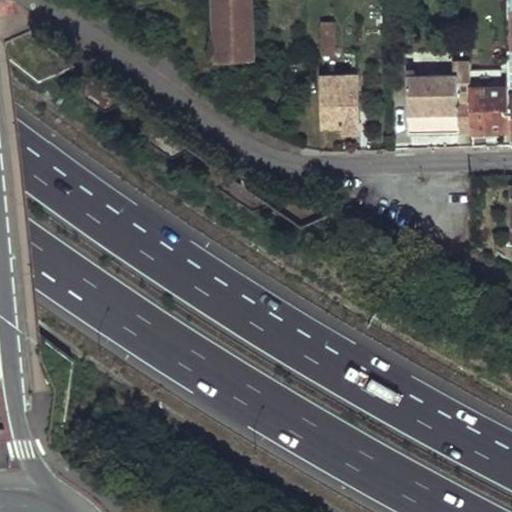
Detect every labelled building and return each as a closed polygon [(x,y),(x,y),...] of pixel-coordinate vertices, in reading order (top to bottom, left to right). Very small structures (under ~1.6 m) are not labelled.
[(254,57),(252,0),(214,0),(215,58),(254,57)] [(332,55),(331,25),(320,24),(321,55),(332,55)] [(469,88),(469,50),(463,50),(464,63),(455,64),(455,76),(414,76),(414,70),(407,70),(407,134),(457,134),(457,132),(470,133),(469,88)] [(358,134),(355,55),(349,55),(350,77),(321,78),(323,128),(343,128),(343,133),(358,134)] [(508,135),(507,88),(469,88),(470,133),(495,133),(495,135),(508,135)]
